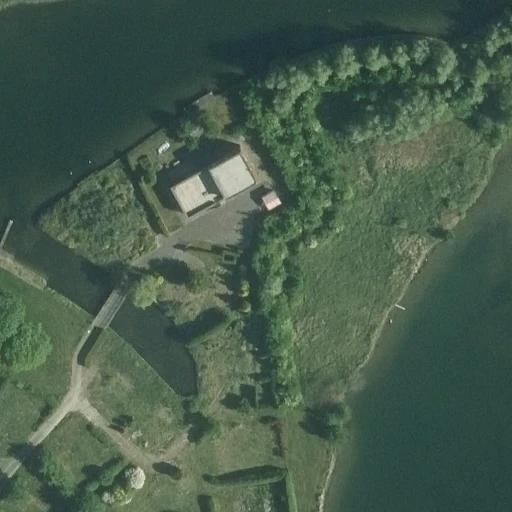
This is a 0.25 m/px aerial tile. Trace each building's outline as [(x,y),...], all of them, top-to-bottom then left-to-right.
[(192,193),(178,201),(186,215),(256,177),(239,145),(183,176),(192,193)] [(257,186),(265,199),(277,192),(270,178),(257,186)] [(133,194),(86,214),(96,238),(143,217),(133,194)] [(206,276),(167,303),(184,328),(223,300),(206,276)] [(256,304),(241,306),(243,318),(258,316),(256,304)] [(207,382),(251,381),(250,350),(206,351),(207,382)] [(110,414),(128,396),(106,375),(88,393),(110,414)] [(0,412),(0,419),(9,423),(15,405),(4,401),(0,412)] [(129,426),(151,448),(175,426),(154,403),(129,426)] [(253,429),(264,427),(262,413),(250,415),(253,429)] [(80,432),(67,444),(78,455),(90,444),(80,432)] [(266,433),(220,434),(221,462),(267,461),(266,433)] [(25,477),(49,506),(61,497),(36,467),(25,477)] [(179,470),(157,479),(169,506),(191,496),(179,470)] [(120,510),(121,511),(144,511),(152,509),(138,479),(126,484),(135,503),(120,510)] [(241,511),(278,511),(278,486),(241,488),(241,511)]
